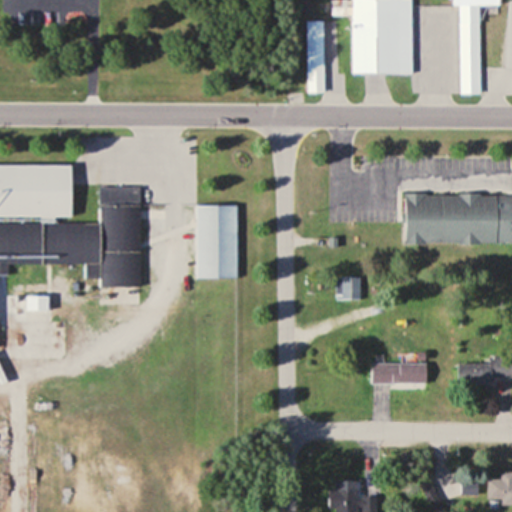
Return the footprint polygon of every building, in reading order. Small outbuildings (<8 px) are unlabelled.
[(352,73),(410,73),(410,0),(331,0),(331,15),(352,15),(352,73)] [(478,5),(497,5),(497,0),(452,0),(452,6),(459,6),(459,93),(478,93),(478,5)] [(323,21),(307,21),(307,93),(323,93),(323,21)] [(69,164),(0,163),(0,218),(0,233),(0,273),(6,273),(6,263),(84,263),(84,277),(98,277),(98,304),(139,304),(139,186),(98,186),(98,221),(69,221),(69,164)] [(511,242),(511,193),(403,193),(403,243),(511,242)] [(236,277),(236,205),(196,205),(196,277),(236,277)] [(370,384),(426,384),(426,363),(370,363),(370,384)] [(510,363),(457,363),(457,385),(491,385),(491,378),(510,378),(510,363)] [(487,479),(487,504),(511,503),(511,472),(499,472),(499,479),(487,479)] [(329,511),(345,511),(363,511),(364,511),(359,511),(358,481),(329,481),(329,511)]
